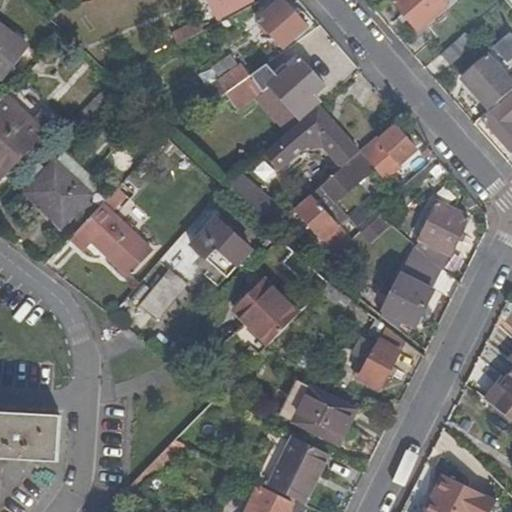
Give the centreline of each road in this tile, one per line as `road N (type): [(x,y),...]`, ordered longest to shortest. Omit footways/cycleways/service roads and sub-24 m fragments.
road 1 (residential): [(370,511),(511,238)]
road 2 (residential): [(326,0),(511,200)]
road 3 (residential): [(0,249),(40,282),(74,330),(86,387)]
road 4 (residential): [(86,387),(75,480),(54,511)]
